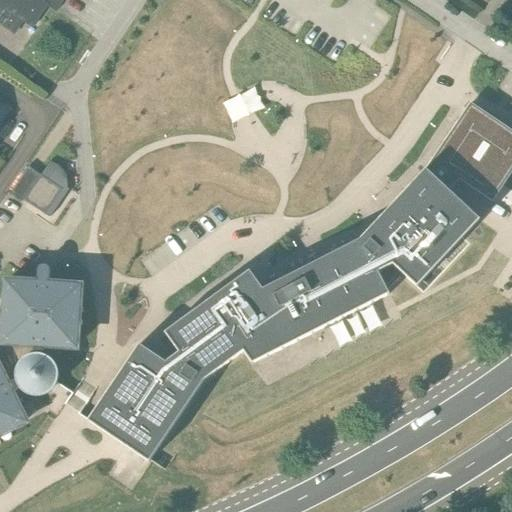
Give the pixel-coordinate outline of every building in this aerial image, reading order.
[(0,0),(0,27),(13,36),(22,23),(31,29),(46,7),(55,12),(63,0),(0,0)] [(0,126),(10,111),(0,103),(0,126)] [(164,334),(178,354),(165,364),(138,346),(87,422),(109,437),(148,463),(203,381),(239,355),(258,346),(264,358),(387,296),(388,295),(385,291),(401,275),(415,288),(479,221),(448,192),(458,182),(491,203),(511,172),(511,132),(507,129),(469,104),(422,173),(360,240),(262,290),(248,273),(164,334)] [(43,170),(30,162),(12,191),(51,215),(76,175),(50,159),(43,170)] [(41,355),(41,350),(78,353),(83,284),(48,281),(49,275),(49,270),(47,267),(43,266),(40,267),(37,270),(36,280),(1,278),(0,291),(0,347),(32,350),(32,355),(26,357),(20,361),(16,367),(14,374),(14,381),(7,384),(0,369),(0,438),(29,425),(14,392),(19,390),(24,394),(31,397),(38,397),(46,395),(54,388),(57,379),(57,371),(53,364),(47,358),(41,355)]
